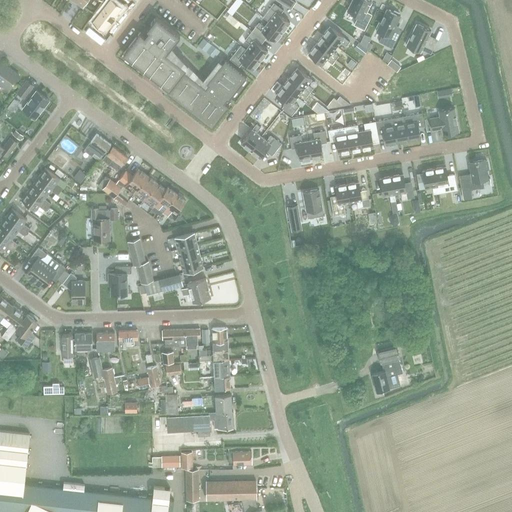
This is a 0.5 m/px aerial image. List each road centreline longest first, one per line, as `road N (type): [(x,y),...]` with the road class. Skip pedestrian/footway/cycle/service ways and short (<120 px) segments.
road 1 (residential): [(216,144),(263,181),(479,142),(452,22),(406,0)]
road 2 (residential): [(300,471),(255,312)]
road 3 (residential): [(255,312),(96,317)]
road 4 (residential): [(103,57),(216,144)]
road 5 (residential): [(187,181),(73,98)]
road 6 (residential): [(216,144),(291,48)]
road 7 (residential): [(1,195),(73,98)]
